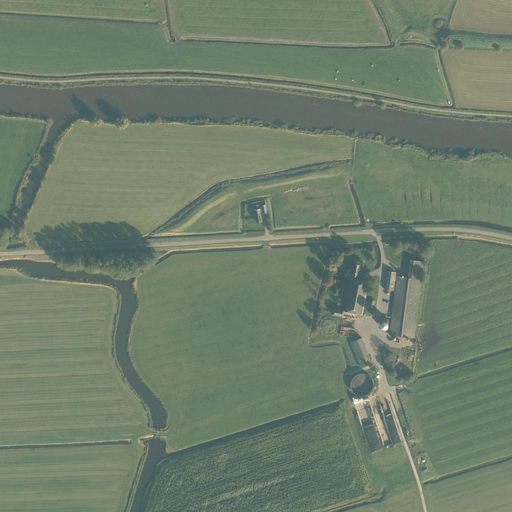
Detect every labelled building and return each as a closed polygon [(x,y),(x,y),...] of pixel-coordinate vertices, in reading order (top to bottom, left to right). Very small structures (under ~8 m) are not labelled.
[(263,222),(261,209),(254,210),(255,215),(254,215),(255,219),(256,219),(257,223),(263,222)] [(409,260),(407,278),(395,276),(396,273),(387,272),(385,290),(393,291),(395,281),(396,281),(389,335),(414,338),(423,262),(409,260)] [(362,315),(369,280),(358,277),(360,265),(354,264),(353,268),(352,268),(351,271),(353,271),(351,280),(350,280),(344,309),(334,307),(332,315),(343,317),(344,311),(362,315)] [(386,318),(386,317),(389,316),(385,307),(381,308),(383,318),(382,319),(381,320),(381,321),(381,322),(381,323),(382,324),(383,324),(383,325),(384,325),(385,325),(386,325),(387,325),(387,324),(388,324),(388,323),(389,322),(389,321),(388,319),(387,318),(386,318)] [(372,362),(362,338),(350,342),(361,367),(372,362)] [(372,390),(371,374),(353,375),(355,391),(372,390)]
